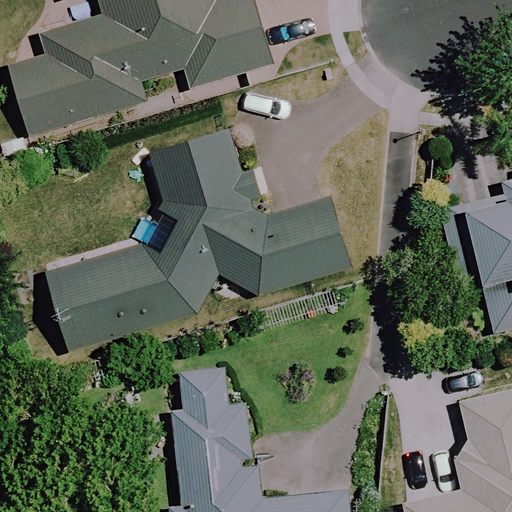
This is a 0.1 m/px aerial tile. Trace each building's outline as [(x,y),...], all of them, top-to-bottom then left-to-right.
[(231,0),(217,4),(215,0),(70,0),(71,2),(78,0),(101,0),(107,20),(42,39),(49,61),(15,70),(34,138),(147,106),(141,85),(187,72),(193,92),(277,68),(258,0),(231,0)] [(194,320),(213,280),(221,278),(257,298),(354,271),(334,202),(264,222),(240,135),(152,160),(169,219),(158,246),(49,276),(71,354),(194,320)] [(511,195),(442,213),(463,292),(486,285),(499,334),(511,330),(511,195)] [(249,407),(231,409),(227,372),(181,376),(185,416),(175,417),(184,511),(349,511),(347,493),(258,502),(249,407)] [(511,511),(511,391),(460,402),(472,462),(454,466),(461,497),(408,508),(408,511),(511,511)]
